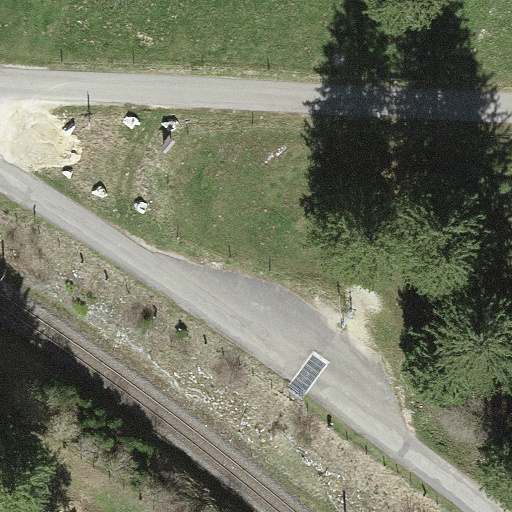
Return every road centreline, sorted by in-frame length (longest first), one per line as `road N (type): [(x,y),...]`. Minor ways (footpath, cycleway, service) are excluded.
road 1 (unclassified): [(0,168),(305,373),(483,511)]
road 2 (unclassified): [(511,107),(0,82)]
